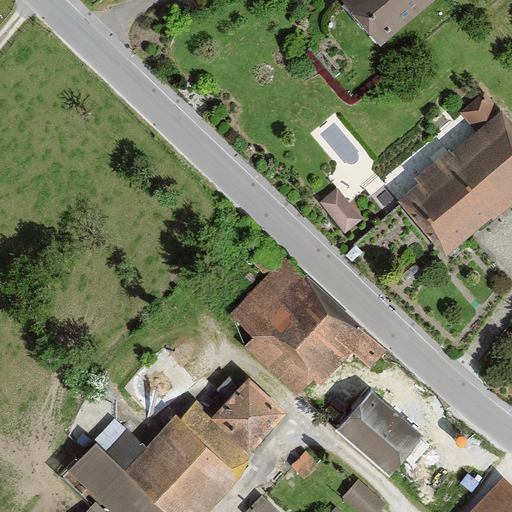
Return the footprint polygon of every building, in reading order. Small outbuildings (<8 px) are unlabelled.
[(430,0),(346,0),(384,41),(430,0)] [(511,129),(485,97),(464,114),(478,131),(420,179),(425,185),(404,203),(446,254),(511,199),(511,129)] [(360,220),(337,191),(322,202),(345,231),(360,220)] [(384,343),(278,251),(274,256),(258,242),(247,255),(263,269),(227,310),(249,328),(238,341),(291,387),(307,369),(317,378),(346,344),(367,362),(384,343)] [(278,399),(240,364),(200,406),(238,441),(278,399)] [(186,393),(171,402),(118,458),(175,511),(193,511),(236,467),(244,450),(238,441),(200,406),(186,393)] [(417,437),(372,398),(343,431),(389,470),(417,437)] [(175,511),(118,458),(87,429),(60,458),(117,511),(175,511)] [(370,511),(383,498),(356,474),(340,492),(362,511),(370,511)] [(511,511),(511,493),(504,485),(477,511),(511,511)] [(281,511),(258,489),(241,507),(246,511),(281,511)] [(98,511),(86,500),(73,511),(98,511)]
